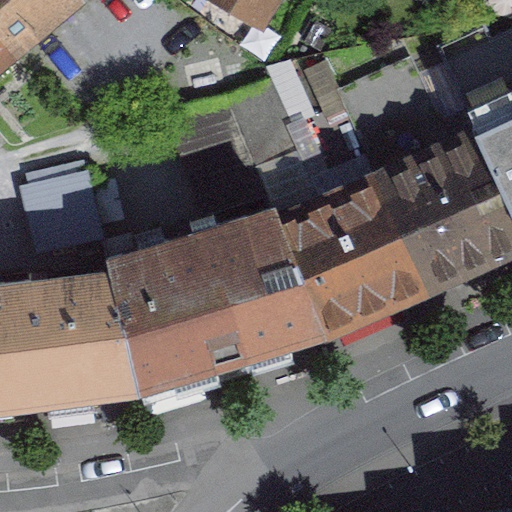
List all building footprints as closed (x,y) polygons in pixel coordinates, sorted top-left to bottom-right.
[(0,0),(0,37),(9,49),(28,34),(68,0),(0,0)] [(153,0),(68,0),(28,34),(83,102),(175,25),(153,0)] [(229,0),(261,19),(272,0),(229,0)] [(511,27),(491,37),(484,23),(436,44),(477,133),(511,210),(511,27)] [(0,56),(9,49),(0,37),(0,56)] [(337,88),(343,101),(423,279),(511,240),(511,210),(477,133),(452,145),(409,56),(337,88)] [(423,279),(343,101),(292,125),(325,201),(278,221),(320,326),(371,303),(423,279)] [(112,273),(138,383),(199,364),(259,345),(320,326),(278,221),(272,205),(107,256),(112,273)] [(0,400),(65,392),(138,383),(112,273),(33,283),(32,272),(0,276),(0,400)] [(511,511),(511,503),(480,507),(480,511),(511,511)]
